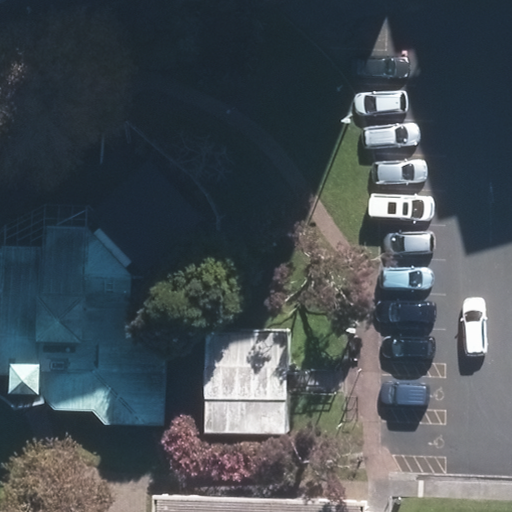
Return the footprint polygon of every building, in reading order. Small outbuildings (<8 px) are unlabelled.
[(115,219),(162,267),(219,213),(162,155),(106,209),(115,219)] [(0,511),(0,384),(1,385),(14,389),(23,394),(31,402),(53,398),(65,406),(107,406),(118,420),(176,421),(179,306),(146,296),(147,272),(168,273),(162,267),(115,219),(104,220),(60,219),(59,241),(20,239),(12,246),(1,234),(0,234),(0,511)] [(304,324),(225,321),(222,423),(301,425),(304,324)] [(391,490),(181,483),(180,511),(389,511),(390,503),(391,490)] [(398,504),(390,503),(389,511),(406,511),(406,504),(398,504)]
